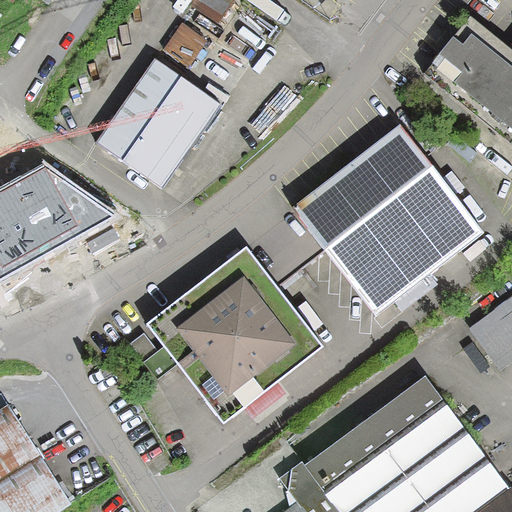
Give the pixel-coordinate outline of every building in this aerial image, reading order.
[(0,0),(0,31),(15,10),(0,0)] [(230,0),(190,0),(189,1),(217,19),(230,0)] [(481,120),(482,119),(511,144),(511,51),(468,15),(445,42),(422,70),(481,120)] [(209,35),(184,17),(164,44),(189,62),(209,35)] [(151,57),(93,138),(162,187),(220,107),(151,57)] [(484,240),(401,131),(293,213),(376,322),(402,302),(484,240)] [(5,186),(0,189),(0,279),(114,215),(47,161),(5,186)] [(246,251),(146,329),(222,427),(323,349),(246,251)] [(511,300),(468,333),(499,373),(511,363),(511,300)] [(301,506),(293,511),(511,511),(511,500),(425,384),(305,473),(301,468),(283,481),(301,506)] [(11,407),(0,413),(0,511),(65,511),(74,507),(11,407)]
